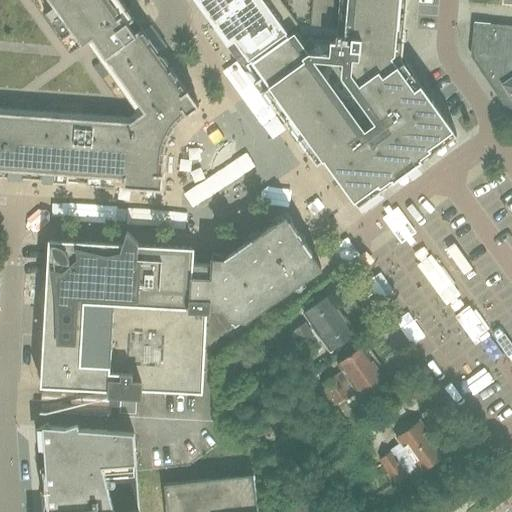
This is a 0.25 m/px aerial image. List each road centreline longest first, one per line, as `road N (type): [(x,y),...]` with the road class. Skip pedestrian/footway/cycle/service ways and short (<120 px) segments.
road 1 (residential): [(10,511),(2,418),(12,262)]
road 2 (residential): [(496,144),(483,105),(445,54),(449,0)]
